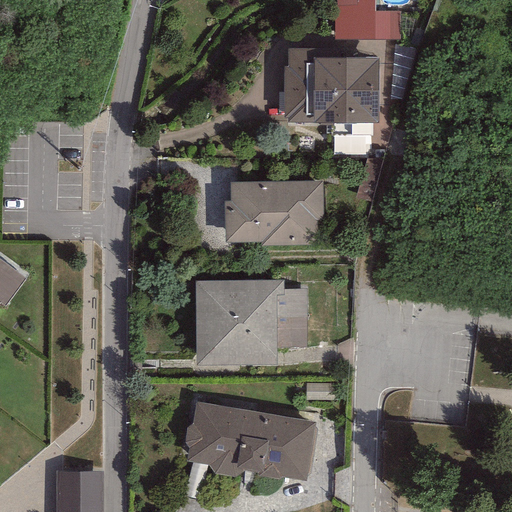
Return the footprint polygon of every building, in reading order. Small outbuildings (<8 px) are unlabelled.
[(333,0),(334,37),(400,38),(401,8),(374,8),(374,0),(333,0)] [(391,46),(280,48),(282,123),(393,121),(391,46)] [(323,175),(232,180),(233,200),(227,200),(229,236),(263,234),(264,240),(318,237),(317,218),(325,215),(323,175)] [(0,264),(0,313),(23,282),(0,264)] [(286,279),(193,280),(194,365),(287,364),(286,279)] [(311,419),(192,401),(183,461),(303,478),(311,419)] [(102,511),(102,471),(49,472),(49,511),(102,511)]
